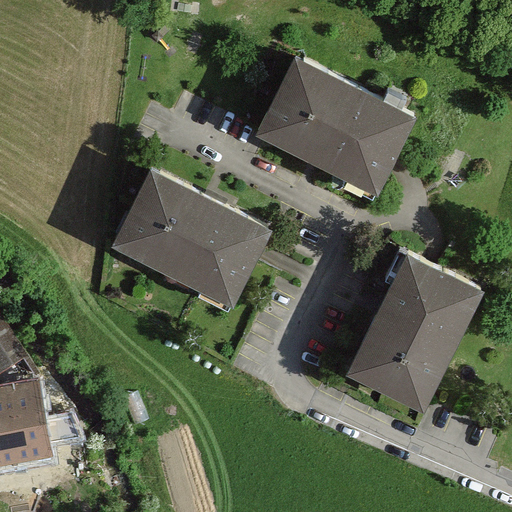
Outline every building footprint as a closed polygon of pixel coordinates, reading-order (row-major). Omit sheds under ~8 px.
[(415,120),(300,60),(263,131),(378,191),(415,120)] [(287,240),(153,175),(121,242),(255,307),(287,240)] [(428,396),(482,293),(404,252),(351,356),(428,396)] [(0,395),(53,386),(0,309),(0,395)] [(0,402),(0,478),(66,470),(56,394),(0,402)]
